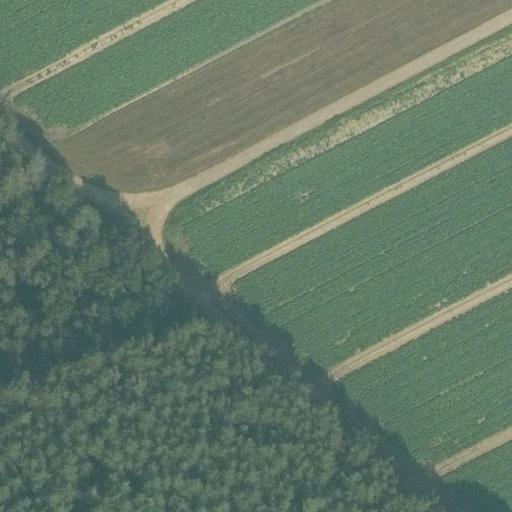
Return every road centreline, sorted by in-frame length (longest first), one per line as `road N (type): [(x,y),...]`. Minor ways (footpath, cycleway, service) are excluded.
road 1 (track): [(409,511),(0,142)]
road 2 (track): [(111,242),(511,36)]
